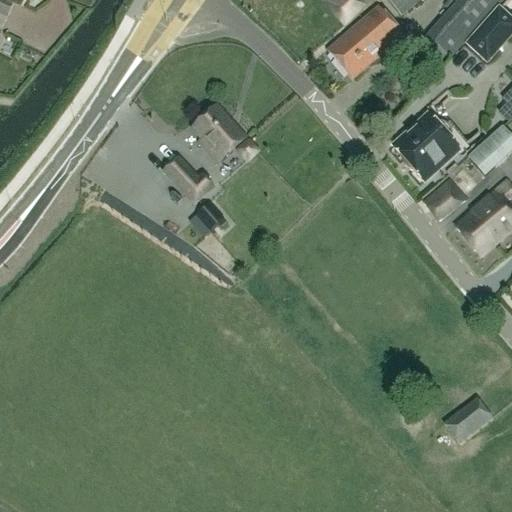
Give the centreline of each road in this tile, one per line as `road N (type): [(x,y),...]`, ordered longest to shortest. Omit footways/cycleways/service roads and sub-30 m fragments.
road 1 (unclassified): [(511,333),(315,98),(202,0)]
road 2 (tertiary): [(0,236),(173,0)]
